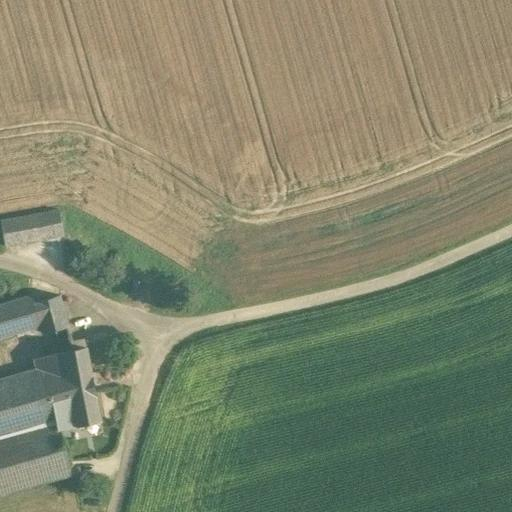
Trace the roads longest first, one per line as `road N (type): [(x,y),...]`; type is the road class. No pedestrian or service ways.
road 1 (track): [(152,338),(392,283),(511,232)]
road 2 (track): [(113,511),(152,338)]
road 3 (track): [(152,338),(97,301),(0,261)]
